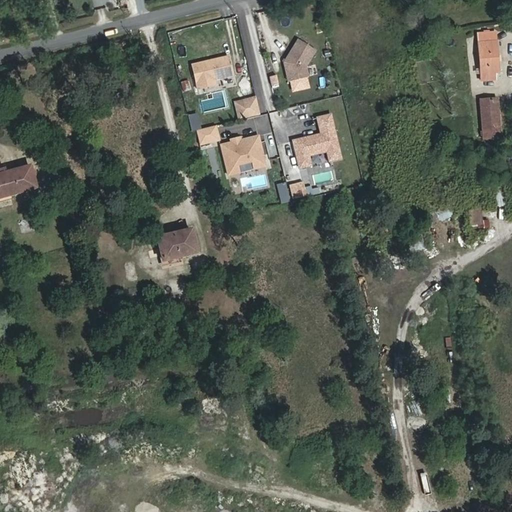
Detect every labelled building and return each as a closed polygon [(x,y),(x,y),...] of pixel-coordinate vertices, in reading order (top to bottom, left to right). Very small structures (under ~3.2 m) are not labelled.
[(499,73),(496,32),(478,34),(479,43),(478,43),(481,81),(495,80),(495,73),(499,73)] [(284,63),(288,82),(291,81),(306,78),(309,77),(306,67),(316,50),(298,40),(284,63)] [(191,65),(197,90),(216,86),(215,80),(232,76),(228,57),(191,65)] [(269,77),(272,86),(278,84),(276,76),(269,77)] [(306,78),(291,81),(294,91),(308,87),(306,78)] [(261,115),(256,98),(238,102),(242,120),(261,115)] [(500,137),(497,98),(480,100),(483,139),(500,137)] [(321,135),(293,141),(300,168),(311,166),(309,154),(327,150),(330,161),(341,158),(331,115),(317,118),(321,135)] [(196,131),(200,145),(219,140),(216,126),(196,131)] [(221,145),(228,175),(239,173),(237,165),(252,161),(254,169),(265,166),(258,136),(240,141),(238,143),(234,144),(231,143),(221,145)] [(0,198),(37,188),(30,166),(7,172),(6,168),(0,170),(0,198)] [(331,174),(314,175),(315,183),(332,181),(331,174)] [(288,199),(301,199),(302,183),(289,182),(288,199)] [(437,213),(436,204),(426,206),(427,215),(437,214),(437,213)] [(482,221),(481,209),(467,211),(470,230),(483,228),(482,221)] [(423,249),(423,250),(469,243),(465,210),(443,213),(443,212),(437,213),(437,214),(427,215),(423,216),(425,225),(420,226),(420,230),(406,232),(409,251),(423,249)] [(198,253),(192,229),(157,237),(164,267),(181,262),(180,257),(198,253)]
